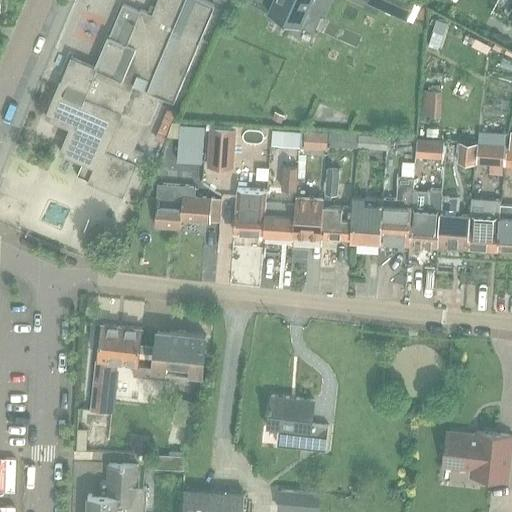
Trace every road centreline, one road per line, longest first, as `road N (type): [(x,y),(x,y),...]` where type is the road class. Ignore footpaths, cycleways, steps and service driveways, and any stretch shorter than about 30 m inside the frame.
road 1 (residential): [(511,324),(52,279)]
road 2 (residential): [(52,279),(42,511)]
